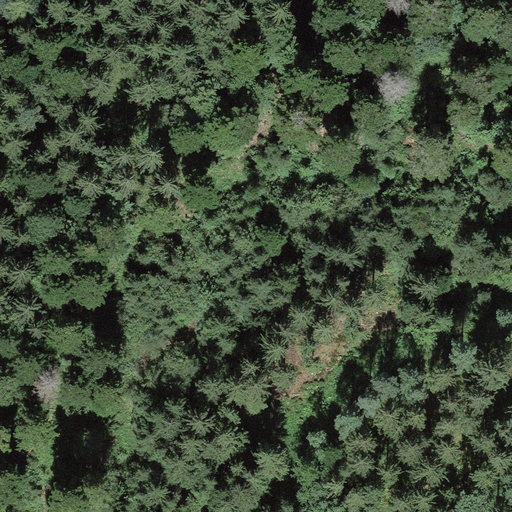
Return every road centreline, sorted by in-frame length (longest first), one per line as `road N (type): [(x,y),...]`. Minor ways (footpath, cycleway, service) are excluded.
road 1 (track): [(230,0),(0,171)]
road 2 (track): [(511,310),(407,370)]
